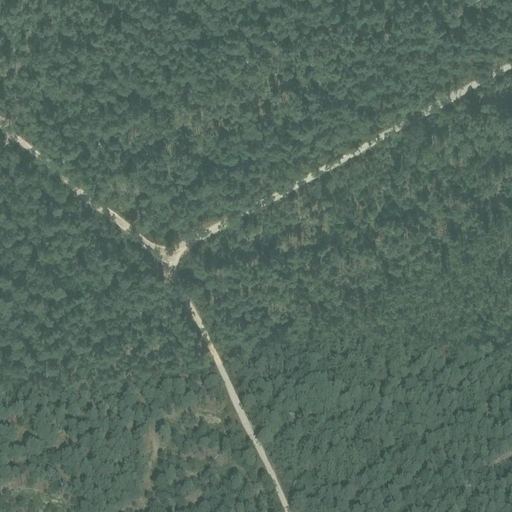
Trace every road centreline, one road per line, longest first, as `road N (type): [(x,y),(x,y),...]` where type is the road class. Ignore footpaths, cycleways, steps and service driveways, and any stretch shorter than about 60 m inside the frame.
road 1 (track): [(13,137),(157,258),(182,290),(283,511)]
road 2 (track): [(511,65),(157,258)]
